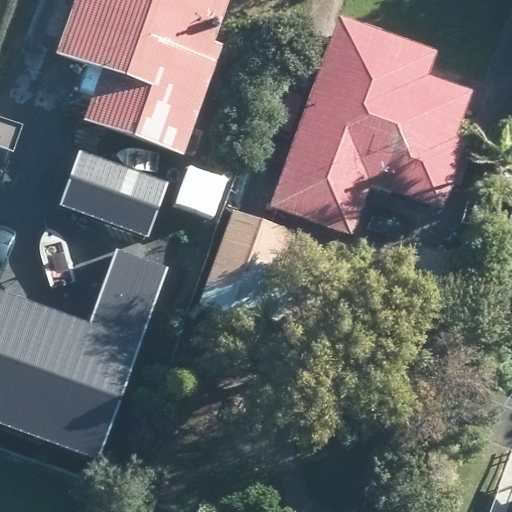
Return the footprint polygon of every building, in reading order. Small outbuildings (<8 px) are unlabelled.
[(74,125),(91,132),(166,160),(207,48),(195,43),(211,0),(60,0),(39,58),(69,70),(62,91),(77,96),(67,124),(74,125)] [(421,56),(336,25),(322,20),(286,116),(250,210),(336,241),(357,187),(373,193),(426,213),(442,170),(452,144),(441,139),(458,94),(413,78),(420,61),(421,56)] [(28,111),(2,102),(0,101),(0,268),(10,272),(40,194),(2,180),(28,111)] [(511,171),(487,236),(511,245),(511,248),(495,293),(505,297),(495,327),(511,333),(511,171)] [(227,316),(244,321),(261,327),(292,234),(215,208),(183,300),(227,316)] [(463,269),(454,265),(414,251),(396,303),(446,319),(463,269)] [(111,415),(26,383),(16,380),(12,393),(0,426),(0,437),(91,470),(111,415)] [(411,463),(423,473),(439,469),(443,453),(430,441),(415,447),(411,463)]
